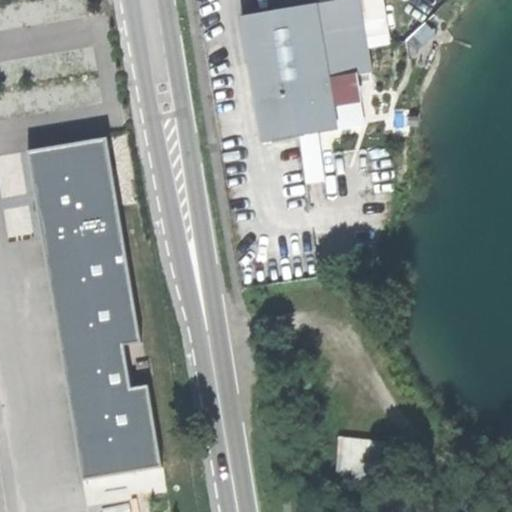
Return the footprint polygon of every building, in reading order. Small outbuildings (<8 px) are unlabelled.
[(287,0),(289,10),(317,5),(348,0),(287,0)] [(348,0),(317,5),(329,80),(364,74),(351,0),(348,0)] [(360,0),(351,0),(364,74),(373,73),(360,0)] [(253,84),(262,143),(338,131),(329,80),(317,5),(289,10),(242,17),(253,84)] [(335,105),(337,128),(363,125),(360,102),(335,105)] [(140,340),(106,141),(28,154),(82,478),(158,466),(145,386),(127,390),(119,343),(140,340)] [(137,366),(139,378),(152,375),(150,364),(137,366)] [(339,471),(386,473),(388,439),(341,436),(339,471)]
